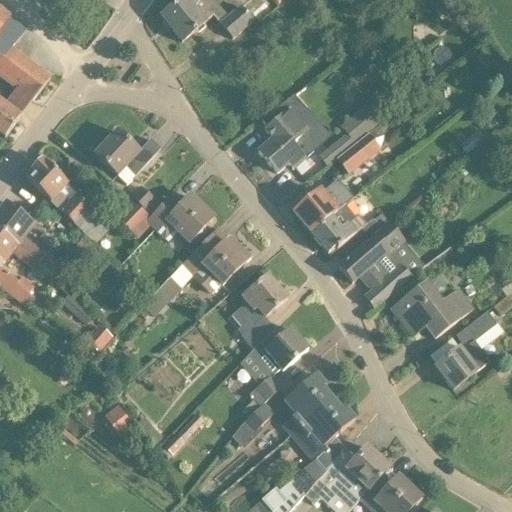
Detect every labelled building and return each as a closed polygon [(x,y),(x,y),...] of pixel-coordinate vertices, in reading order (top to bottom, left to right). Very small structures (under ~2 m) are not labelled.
[(194,14),(204,0),(185,0),(184,2),(184,1),(160,21),(181,45),(204,26),(194,14)] [(231,0),(240,10),(219,27),(232,42),(256,22),(260,26),(273,15),(272,13),(278,8),(276,5),(281,0),(260,0),(264,4),(260,7),(254,0),(231,0)] [(0,137),(4,141),(50,81),(10,52),(25,32),(0,12),(0,137)] [(316,161),(324,171),(378,129),(364,110),(339,130),(345,137),(316,161)] [(307,135),(301,129),(287,114),(265,133),(272,143),(257,155),(276,177),(287,167),(292,173),(304,163),(291,148),(307,135)] [(117,179),(125,170),(135,179),(160,152),(150,143),(138,155),(116,135),(94,158),(117,179)] [(335,163),(347,178),(380,153),(367,138),(335,163)] [(25,182),(75,229),(94,247),(109,231),(75,199),(70,205),(60,196),(67,188),(41,164),(30,176),(31,176),(25,182)] [(328,187),(307,205),(292,218),(310,238),(343,209),(353,201),(336,182),(329,188),(328,187)] [(138,190),(128,201),(144,215),(154,205),(138,190)] [(188,247),(198,237),(212,222),(189,200),(183,207),(173,197),(149,221),(146,225),(156,235),(166,225),(188,247)] [(134,237),(146,225),(149,221),(133,206),(118,221),(134,237)] [(5,207),(0,213),(0,236),(17,249),(18,248),(41,264),(39,266),(52,276),(60,266),(47,256),(50,252),(37,242),(42,235),(5,207)] [(343,209),(310,238),(329,260),(352,240),(362,251),(375,240),(374,238),(387,226),(379,217),(366,228),(357,218),(354,221),(343,209)] [(360,279),(372,294),(364,301),(373,312),(410,280),(401,269),(384,283),(372,269),(388,256),(389,257),(402,245),(387,226),(374,238),(375,240),(362,251),(338,272),(351,287),(360,279)] [(245,267),(251,261),(251,260),(230,239),(228,239),(226,241),(217,232),(187,262),(180,269),(210,298),(221,288),(222,289),(244,266),(245,267)] [(17,249),(0,236),(0,271),(12,256),(35,273),(39,266),(41,264),(18,248),(17,249)] [(18,285),(0,271),(0,290),(21,306),(27,297),(18,288),(19,286),(18,285)] [(22,280),(18,285),(19,286),(18,288),(27,297),(40,309),(46,301),(22,280)] [(264,321),(271,316),(286,303),(267,280),(242,301),(246,307),(237,315),(250,331),(240,339),(252,354),(259,347),(274,333),(264,321)] [(168,282),(142,310),(154,321),(180,293),(168,282)] [(457,295),(447,303),(441,307),(425,287),(391,314),(412,341),(424,331),(433,343),(472,314),(457,295)] [(500,319),(511,309),(511,295),(493,311),(500,319)] [(60,306),(85,328),(92,320),(67,297),(60,306)] [(459,352),(447,361),(435,370),(452,393),(489,365),(474,345),(496,328),(486,315),(455,339),(464,351),(460,354),(459,352)] [(242,414),(249,421),(260,410),(259,410),(280,392),(271,381),(280,373),(282,375),(307,353),(289,332),(265,353),(259,347),(252,354),(249,357),(269,380),(249,398),(253,403),(242,414)] [(322,391),(325,388),(315,378),(283,405),(295,419),(282,430),(290,439),(332,403),(322,391)] [(354,423),(345,412),(342,415),(332,403),(290,439),(298,448),(311,437),(322,451),(354,423)] [(263,407),(260,410),(249,421),(241,429),(251,439),(273,417),(263,407)] [(104,419),(119,440),(133,430),(118,409),(104,419)] [(135,427),(154,448),(162,441),(142,420),(135,427)] [(350,511),(361,501),(381,479),(388,472),(365,451),(345,472),(346,472),(341,477),(332,468),(324,477),(304,499),(314,508),(329,492),(350,511)] [(324,477),(313,465),(263,508),(267,511),(292,511),(304,499),(324,477)] [(381,479),(361,501),(372,511),(410,511),(420,502),(397,480),(390,487),(381,479)]
